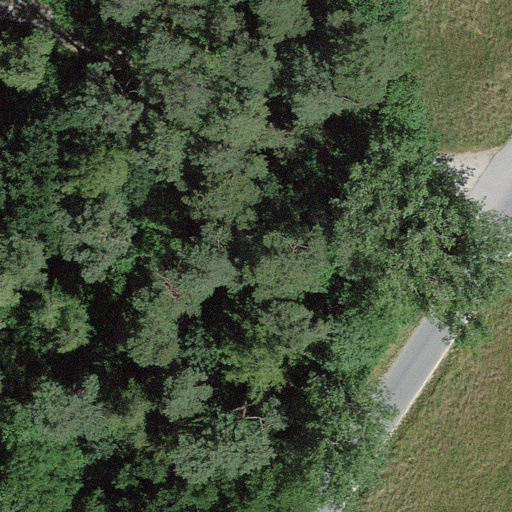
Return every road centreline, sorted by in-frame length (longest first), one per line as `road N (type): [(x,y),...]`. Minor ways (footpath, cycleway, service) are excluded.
road 1 (track): [(511,184),(471,173),(316,94),(239,0)]
road 2 (unclassified): [(511,241),(335,511)]
